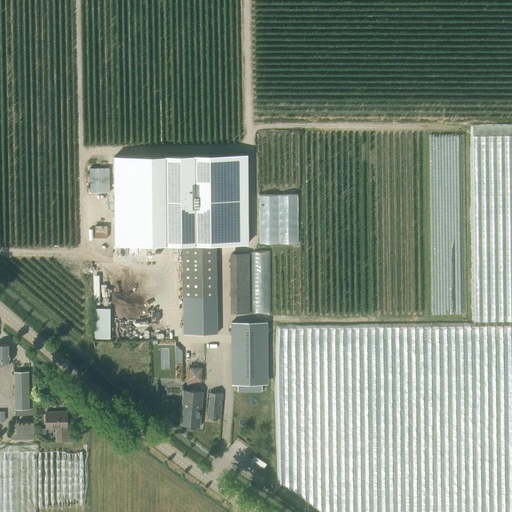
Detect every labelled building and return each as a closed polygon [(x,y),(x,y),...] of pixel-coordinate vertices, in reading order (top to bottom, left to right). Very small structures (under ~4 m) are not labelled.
[(249,156),(114,156),(114,246),(183,246),(216,246),(249,246),(249,156)] [(216,246),(183,246),(184,334),(217,334),(216,246)] [(139,262),(139,250),(130,249),(130,262),(139,262)] [(229,253),(231,313),(250,313),(250,253),(229,253)] [(112,309),(95,310),(96,332),(96,338),(113,338),(113,332),(112,309)] [(231,322),(231,382),(268,382),(268,322),(231,322)] [(0,344),(0,367),(2,368),(2,362),(9,362),(9,344),(0,344)] [(202,381),(203,366),(188,366),(187,380),(202,381)] [(215,367),(204,367),(204,380),(215,380),(215,367)] [(29,372),(14,372),(15,409),(29,409),(29,372)] [(184,390),(181,424),(200,427),(203,392),(184,390)] [(223,394),(210,393),(208,417),(221,418),(223,394)] [(68,412),(46,412),(46,428),(56,428),(57,440),(67,441),(67,428),(68,428),(68,412)] [(32,425),(11,425),(11,436),(32,436),(32,425)]
